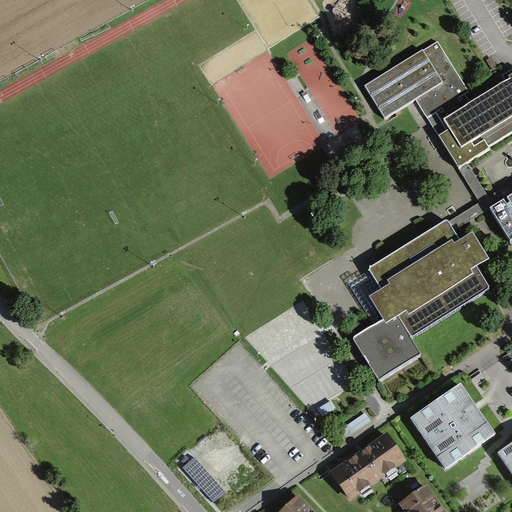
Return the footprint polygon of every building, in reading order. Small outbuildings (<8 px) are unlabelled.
[(438,44),(365,90),(386,121),(416,102),(422,110),(443,144),(459,170),(468,165),(490,150),(489,149),(511,134),(511,72),(500,80),(503,85),(471,105),(466,98),(470,97),(438,44)] [(465,215),(449,225),(454,233),(474,221),(490,211),(504,202),(508,200),(511,197),(511,185),(489,200),(468,165),(459,170),(481,206),(465,215)] [(422,181),(413,180),(413,188),(422,189),(422,181)] [(511,197),(508,200),(511,205),(507,207),(504,202),(490,211),(511,242),(511,241),(511,197)] [(447,222),(369,271),(382,291),(370,299),(384,322),(378,325),(354,340),(380,381),(421,356),(411,340),(490,290),(477,269),(490,262),(473,235),(460,243),(454,233),(449,225),(447,222)] [(409,419),(444,469),(492,435),(457,385),(409,419)] [(330,401),(317,409),(322,418),(336,409),(330,401)] [(330,474),(347,499),(401,462),(384,437),(330,474)] [(511,444),(496,455),(511,477),(511,444)] [(195,458),(183,468),(214,502),(226,492),(195,458)] [(252,485),(240,465),(224,474),(236,494),(252,485)] [(398,504),(404,511),(441,511),(423,486),(398,504)] [(309,511),(296,498),(280,511),(309,511)]
